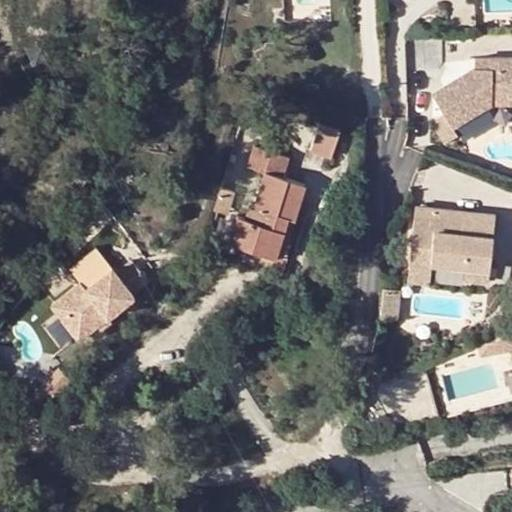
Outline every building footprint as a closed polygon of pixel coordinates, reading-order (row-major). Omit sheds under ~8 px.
[(473,62),(432,87),(444,107),(453,120),(492,96),(511,95),(511,49),(490,50),(491,62),(473,62)] [(444,107),(431,114),(445,137),(458,130),(453,120),(444,107)] [(330,163),(341,135),(319,128),(309,155),(330,163)] [(237,216),(230,242),(276,257),(288,217),(294,219),(305,185),(283,177),(289,157),(255,146),(249,168),(265,174),(254,205),(250,203),(245,219),(237,216)] [(462,239),(464,217),(415,213),(411,256),(428,258),(426,269),(461,272),(460,284),(489,287),(493,242),(462,239)] [(282,259),(294,219),(288,217),(276,257),(282,259)] [(495,220),(464,217),(462,239),(493,242),(495,220)] [(425,288),(426,269),(428,258),(411,256),(408,286),(425,288)] [(81,282),(52,306),(79,339),(134,294),(112,266),(85,288),(81,282)] [(384,295),(382,315),(398,317),(401,297),(384,295)] [(398,317),(382,315),(380,325),(398,327),(398,317)] [(511,346),(511,333),(478,341),(480,352),(511,346)] [(59,367),(53,376),(65,384),(71,376),(59,367)] [(53,376),(40,394),(52,402),(65,384),(53,376)]
